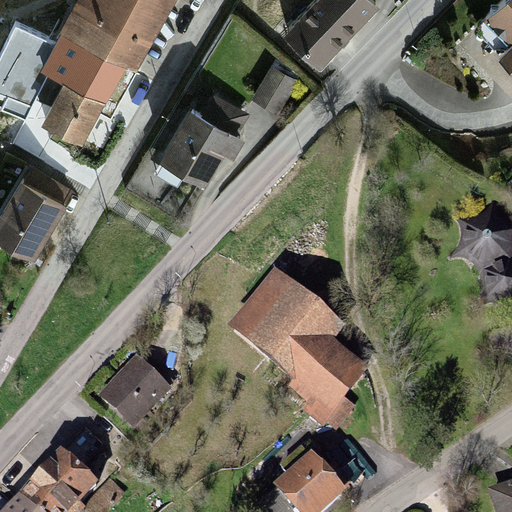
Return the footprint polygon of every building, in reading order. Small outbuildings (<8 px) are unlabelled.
[(165,0),(84,0),(43,74),(72,91),(50,129),(81,147),(103,108),(111,113),(173,4),(165,0)] [(380,10),(369,0),(326,0),(292,39),(327,70),(380,10)] [(511,0),(509,0),(491,18),(511,39),(511,62),(510,65),(511,67),(511,0)] [(271,73),(255,102),(278,115),(295,86),(271,73)] [(189,112),(160,163),(212,193),(241,142),(189,112)] [(31,173),(0,226),(0,241),(33,261),(71,196),(31,173)] [(460,233),(456,254),(467,270),(491,275),(511,263),(511,228),(488,215),(460,233)] [(511,263),(491,275),(483,304),(511,308),(511,263)] [(278,289),(237,341),(299,390),(291,401),(332,433),(374,381),(343,357),(351,346),(278,289)] [(136,368),(102,405),(133,433),(167,395),(136,368)] [(65,465),(80,480),(108,450),(92,436),(65,465)] [(23,510),(24,511),(93,511),(103,502),(80,480),(65,465),(23,510)] [(309,465),(263,511),(333,511),(345,500),(309,465)] [(511,511),(511,493),(492,500),(495,511),(511,511)]
